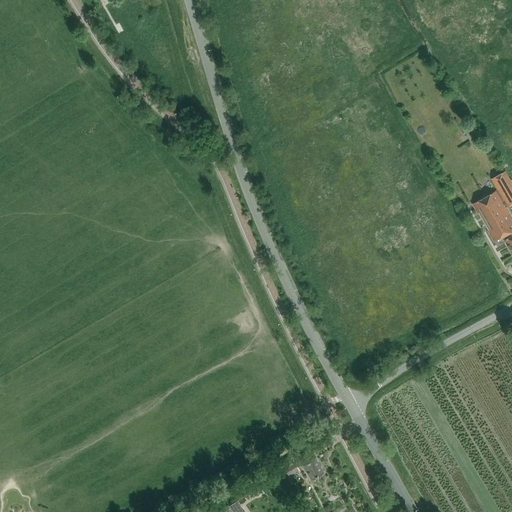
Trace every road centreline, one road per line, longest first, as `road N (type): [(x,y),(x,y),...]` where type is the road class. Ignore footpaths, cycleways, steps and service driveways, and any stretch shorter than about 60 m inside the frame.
road 1 (unclassified): [(352,404),(250,198),(189,0)]
road 2 (unclassified): [(511,307),(352,404)]
road 3 (unclassified): [(412,511),(352,404)]
